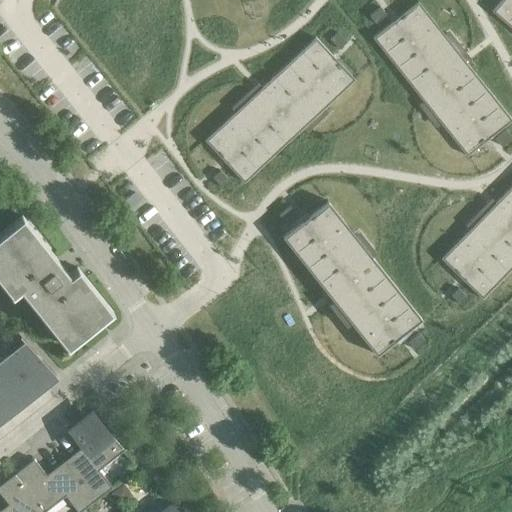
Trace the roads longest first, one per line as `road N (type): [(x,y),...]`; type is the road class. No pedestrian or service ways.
road 1 (residential): [(152,329),(222,278),(14,12),(22,0)]
road 2 (residential): [(152,329),(0,129)]
road 3 (residential): [(270,511),(152,329)]
road 4 (residential): [(152,329),(0,450)]
